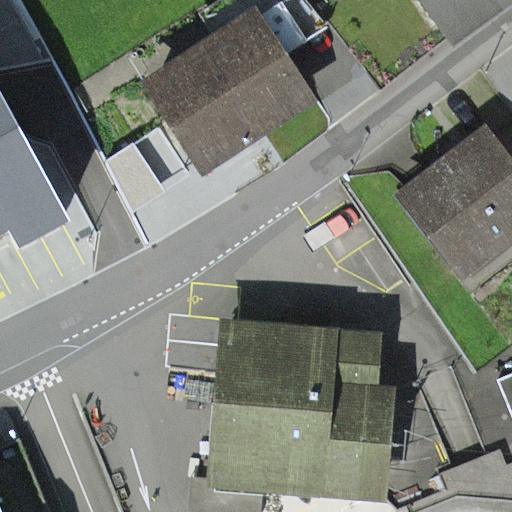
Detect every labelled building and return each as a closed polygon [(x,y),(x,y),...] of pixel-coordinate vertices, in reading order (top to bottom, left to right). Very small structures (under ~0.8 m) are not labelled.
[(423,0),(451,38),(503,0),(423,0)] [(254,23),(150,85),(202,171),(306,109),(254,23)] [(0,89),(0,235),(62,203),(0,89)] [(511,153),(501,137),(406,203),(467,290),(511,258),(511,153)] [(382,328),(221,317),(210,476),(209,482),(262,486),(341,491),(386,495),(391,439),(395,382),(378,381),(382,328)] [(209,482),(210,476),(190,475),(187,511),(203,511),(260,511),(262,486),(209,482)] [(0,511),(10,511),(0,486),(0,511)]
